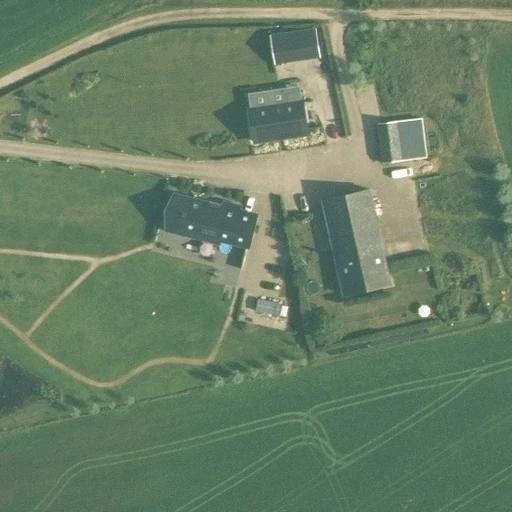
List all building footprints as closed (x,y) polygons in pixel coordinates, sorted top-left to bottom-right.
[(296,57),(293,35),(270,38),(274,61),(296,57)] [(250,109),(255,142),(306,134),(301,102),(300,102),(298,91),(286,93),(287,104),(250,109)] [(419,121),(395,124),(394,122),(377,125),(382,163),(399,161),(396,137),(420,134),(419,121)] [(369,190),(322,200),(343,294),(390,283),(369,190)] [(231,242),(248,246),(255,217),(239,213),(240,208),(223,204),(221,212),(207,208),(208,204),(187,199),(184,212),(182,212),(181,216),(183,216),(178,234),(219,244),(220,240),(231,243),(231,242)]
